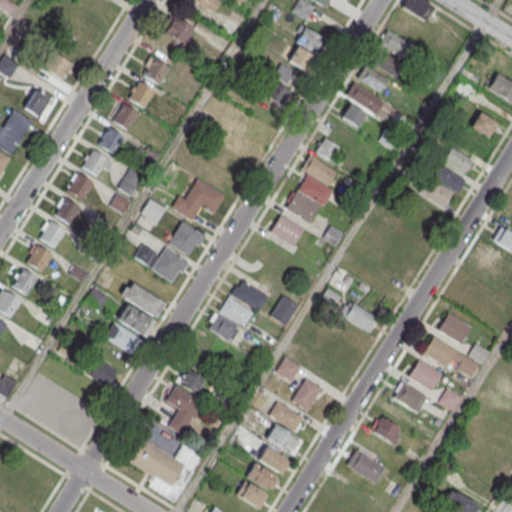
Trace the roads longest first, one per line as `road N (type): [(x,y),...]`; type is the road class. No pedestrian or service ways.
road 1 (residential): [(377,0),(57,511)]
road 2 (residential): [(285,511),(511,150)]
road 3 (residential): [(0,230),(144,0)]
road 4 (residential): [(147,511),(0,419)]
